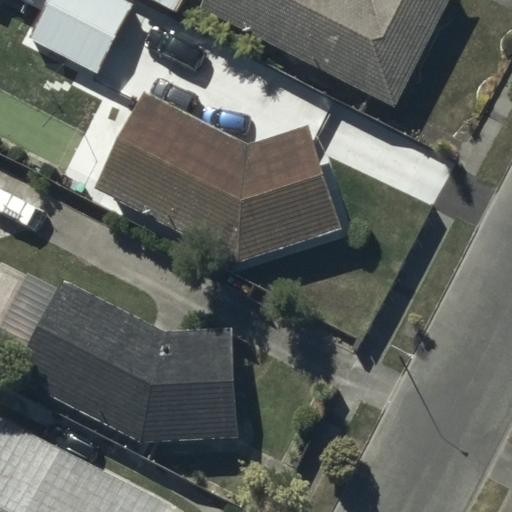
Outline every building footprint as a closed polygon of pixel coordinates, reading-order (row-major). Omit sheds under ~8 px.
[(37,0),(46,4),(30,36),(99,70),(133,0),(37,0)] [(202,0),(393,98),(443,0),(202,0)] [(145,87),(96,182),(241,254),(342,219),(308,122),(252,141),(145,87)] [(238,434),(235,324),(172,326),(61,273),(14,371),(145,438),(238,434)] [(0,511),(162,511),(169,499),(0,414),(0,511)]
